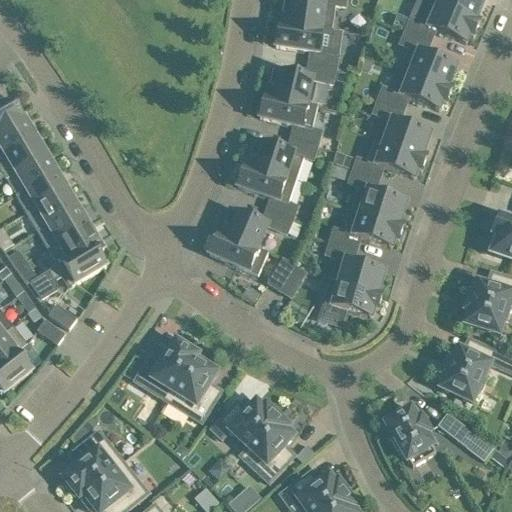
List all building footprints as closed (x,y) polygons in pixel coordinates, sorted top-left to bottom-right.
[(284,1),(281,24),(280,24),(280,25),(323,31),(321,30),(324,7),(345,10),(346,0),(318,0),(317,5),(284,1)] [(476,23),(485,2),(479,0),(431,0),(429,5),(438,9),(438,8),(476,24),(476,23)] [(438,8),(438,9),(429,30),(410,22),(405,34),(431,45),(436,33),(466,46),(470,38),(473,40),(480,25),(476,23),(476,24),(438,8)] [(323,31),(280,25),(276,50),(310,55),(309,68),(336,73),(338,58),(319,56),(323,31)] [(431,45),(405,34),(400,47),(410,51),(401,73),(448,91),(448,90),(457,69),(426,57),(431,45)] [(306,80),(273,73),(267,96),(266,96),(307,106),(307,105),(312,82),(333,87),(336,73),(309,68),(306,80)] [(448,91),(401,73),(393,94),(383,90),(378,104),(404,114),(409,101),(439,113),(442,105),(446,107),(452,92),(448,90),(448,91)] [(307,106),(266,96),(260,121),(294,129),(291,142),(318,149),(321,134),(312,132),(318,108),(307,105),(307,106)] [(0,108),(0,137),(24,123),(24,122),(19,115),(22,114),(20,111),(20,110),(17,105),(16,104),(15,102),(12,103),(12,102),(0,108)] [(378,104),(373,117),(383,120),(375,143),(384,146),(423,159),(423,158),(430,137),(400,126),(404,114),(378,104)] [(25,122),(24,122),(24,123),(0,137),(0,149),(5,157),(5,158),(36,139),(25,122)] [(5,158),(5,157),(0,160),(0,172),(6,183),(16,176),(47,158),(36,139),(5,158)] [(287,154),(255,143),(247,166),(246,166),(296,184),(304,160),(313,163),(318,149),(291,142),(287,154)] [(384,146),(376,168),(357,161),(353,174),(379,183),(383,171),(415,182),(417,173),(421,175),(427,160),(423,158),(423,159),(384,146)] [(26,193),(57,174),(47,158),(16,176),(26,192),(26,193)] [(296,184),(246,166),(238,190),(271,201),(267,214),(293,224),(297,210),(288,207),(296,184)] [(26,193),(26,192),(15,199),(27,218),(37,211),(68,192),(57,174),(26,193)] [(353,174),(349,187),(358,190),(351,213),(360,216),(360,215),(399,228),(400,227),(406,205),(375,195),(379,183),(353,174)] [(27,218),(36,234),(47,227),(47,228),(78,209),(68,192),(37,211),(27,218)] [(78,209),(47,228),(47,227),(36,234),(47,251),(88,227),(78,209)] [(261,226),(231,212),(221,234),(220,234),(258,251),(268,229),(287,237),(293,224),(267,214),(261,226)] [(360,215),(360,216),(353,238),(334,232),(330,245),(357,253),(361,241),(392,251),(395,242),(398,244),(403,228),(400,227),(399,228),(360,215)] [(511,221),(500,218),(493,236),(498,238),(492,256),(511,262),(511,221)] [(96,247),(99,245),(100,245),(88,227),(47,251),(58,269),(94,248),(94,249),(96,247)] [(220,234),(210,257),(258,279),(269,255),(258,251),(220,234)] [(357,253),(330,245),(326,258),(345,264),(339,286),(378,298),(378,297),(385,274),(353,265),(357,253)] [(107,269),(105,266),(104,265),(94,249),(94,248),(58,269),(32,284),(42,301),(55,293),(55,283),(62,278),(70,291),(107,269)] [(26,264),(19,254),(9,261),(16,271),(26,264)] [(295,270),(284,263),(269,287),(280,294),(295,270)] [(16,271),(23,281),(34,275),(26,264),(16,271)] [(306,277),(295,270),(280,294),(291,301),(306,277)] [(470,297),(465,313),(469,314),(465,327),(500,338),(504,324),(507,324),(511,310),(508,310),(511,296),(511,280),(505,279),(501,292),(478,285),(474,298),(470,297)] [(372,320),(374,312),(378,313),(382,298),(378,297),(378,298),(339,286),(333,308),(325,306),(321,323),(343,329),(347,313),(372,320)] [(77,323),(57,308),(49,318),(69,334),(77,323)] [(57,349),(65,339),(45,324),(37,334),(57,349)] [(27,348),(13,329),(3,337),(4,337),(0,340),(0,368),(17,355),(17,356),(27,348)] [(176,344),(161,369),(149,361),(134,385),(168,406),(198,357),(195,355),(196,353),(183,344),(181,347),(176,344)] [(446,379),(440,391),(473,406),(479,393),(482,394),(488,381),(485,380),(491,368),(508,376),(511,366),(511,361),(486,350),(481,361),(462,353),(459,351),(453,364),(450,362),(442,377),(446,379)] [(0,395),(1,397),(3,395),(4,397),(32,374),(17,356),(17,355),(0,368),(0,395)] [(214,368),(199,358),(198,357),(168,406),(202,427),(217,403),(205,396),(218,376),(211,372),(214,368)] [(230,412),(211,433),(222,443),(230,435),(248,451),(248,452),(280,417),(271,408),(269,411),(266,408),(263,411),(256,404),(240,422),(230,412)] [(400,452),(408,464),(409,463),(413,470),(436,456),(432,449),(433,448),(427,437),(430,435),(421,420),(418,422),(411,411),(405,415),(403,412),(390,420),(391,422),(385,426),(392,438),(390,440),(398,454),(400,452)] [(438,429),(467,451),(476,438),(448,416),(438,429)] [(287,433),(290,430),(287,427),(289,425),(280,417),(248,452),(248,451),(240,460),(270,487),(289,467),(278,457),(294,440),(287,433)] [(67,485),(64,487),(74,500),(77,498),(79,501),(124,466),(99,434),(77,452),(86,462),(63,481),(67,485)] [(107,511),(118,503),(125,511),(130,511),(149,497),(124,466),(79,501),(88,511),(107,511)] [(310,492),(302,481),(279,498),(289,511),(327,511),(351,495),(343,485),(341,487),(338,484),(335,486),(329,478),(310,492)] [(250,490),(228,509),(231,511),(249,511),(261,502),(250,490)] [(196,501),(206,511),(210,511),(218,504),(206,491),(196,501)] [(354,511),(358,510),(355,507),(358,505),(351,495),(327,511),(354,511)]
